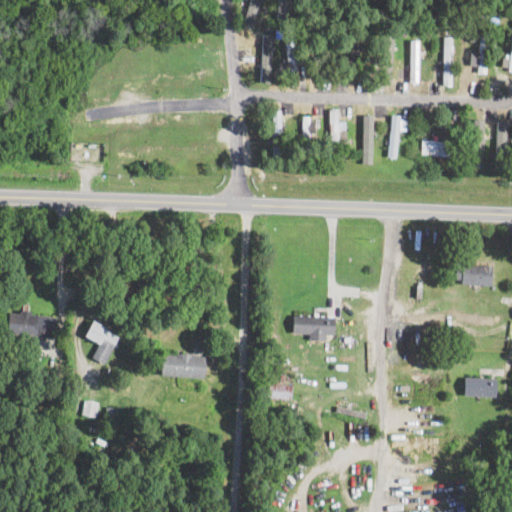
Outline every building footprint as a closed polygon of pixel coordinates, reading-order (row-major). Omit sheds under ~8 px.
[(260,0),(249,0),(241,26),(251,29),(260,0)] [(287,0),(288,25),(279,25),(278,0),(287,0)] [(469,64),(477,65),(477,72),(486,72),(488,29),(479,28),(478,51),(470,51),(469,64)] [(271,82),(272,33),(261,32),(260,81),(271,82)] [(331,36),(328,74),(318,73),(321,35),(331,36)] [(380,36),(378,83),(391,83),(393,37),(380,36)] [(451,85),(452,36),(443,36),(442,84),(451,85)] [(360,76),(352,76),(352,38),(360,38),(360,76)] [(398,69),(397,77),(388,76),(394,38),(398,39),(398,69)] [(418,39),(409,39),(409,81),(418,81),(418,39)] [(296,72),(288,72),(288,44),(296,44),(296,72)] [(338,109),(338,123),(341,123),(341,127),(338,127),(339,145),(330,145),(328,109),(338,109)] [(362,129),(362,154),(352,154),(353,111),(362,112),(362,129)] [(282,152),(274,152),(274,129),(273,112),(282,112),(282,129),(282,152)] [(371,163),(373,114),(362,113),(361,162),(371,163)] [(310,152),(301,152),(301,129),(302,116),(310,116),(310,129),(310,152)] [(482,167),(484,118),(472,118),(471,167),(482,167)] [(495,154),(505,154),(506,120),(497,119),(495,154)] [(397,121),(397,153),(397,159),(388,158),(390,148),(386,147),(387,140),(390,141),(392,123),(393,121),(397,121)] [(449,155),(449,140),(421,139),(420,154),(449,155)] [(461,263),(495,266),(494,286),(460,284),(461,263)] [(31,311),(30,314),(56,316),(55,336),(55,337),(54,337),(40,336),(39,336),(31,335),(6,333),(8,312),(20,314),(20,310),(31,311)] [(334,327),(333,335),(326,334),(325,340),(308,339),(309,333),(292,333),(293,315),(314,316),(317,316),(327,316),(334,317),(334,327)] [(119,337),(105,362),(97,358),(94,357),(92,356),(98,344),(84,336),(93,320),(107,328),(106,330),(119,337)] [(192,354),(192,355),(203,356),(205,356),(203,378),(177,376),(160,374),(162,353),(176,354),(179,354),(179,353),(189,353),(191,353),(192,354)] [(467,376),(499,379),(498,396),(466,392),(467,376)] [(293,386),(291,400),(268,398),(269,383),(293,386)] [(98,402),(96,418),(81,415),(84,400),(98,402)] [(337,405),(366,412),(364,421),(334,414),(337,405)] [(114,408),(114,416),(105,416),(105,407),(114,408)]
